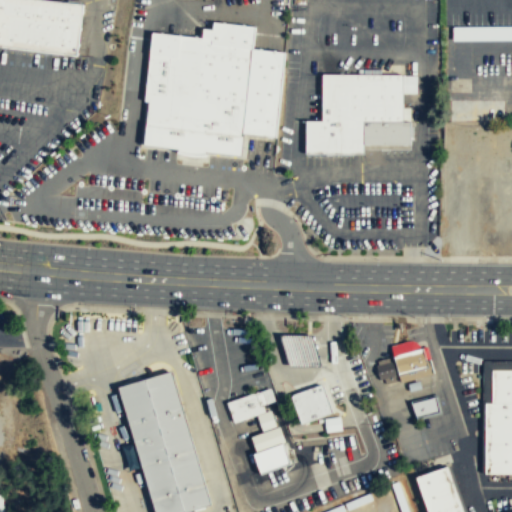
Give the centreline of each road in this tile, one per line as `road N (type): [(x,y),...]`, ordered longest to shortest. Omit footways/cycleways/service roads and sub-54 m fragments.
road 1 (secondary): [(0,265),(445,288)]
road 2 (residential): [(38,269),(37,329),(90,511)]
